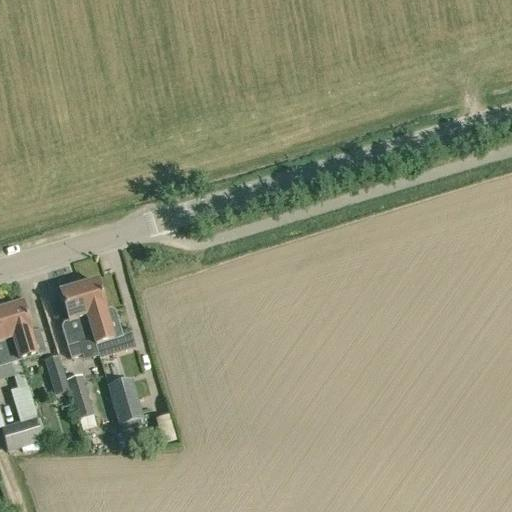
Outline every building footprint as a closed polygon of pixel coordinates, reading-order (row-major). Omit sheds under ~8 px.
[(98,280),(77,286),(96,348),(99,358),(100,361),(135,348),(132,335),(122,337),(115,314),(110,311),(107,310),(98,280)] [(96,348),(77,286),(59,292),(68,323),(65,324),(61,328),(71,361),(82,357),(84,361),(99,358),(95,348),(96,348)] [(4,312),(19,364),(46,355),(43,345),(42,345),(38,332),(30,335),(21,307),(4,312)] [(0,369),(19,364),(4,312),(0,313),(0,369)] [(57,401),(70,396),(59,360),(45,365),(57,401)] [(131,380),(108,388),(120,429),(128,426),(143,422),(131,380)] [(81,382),(67,386),(79,423),(92,419),(81,382)] [(169,417),(155,421),(162,447),(178,443),(169,417)] [(44,444),(36,420),(21,425),(0,431),(8,455),(22,451),(23,454),(49,452),(46,443),(44,444)]
